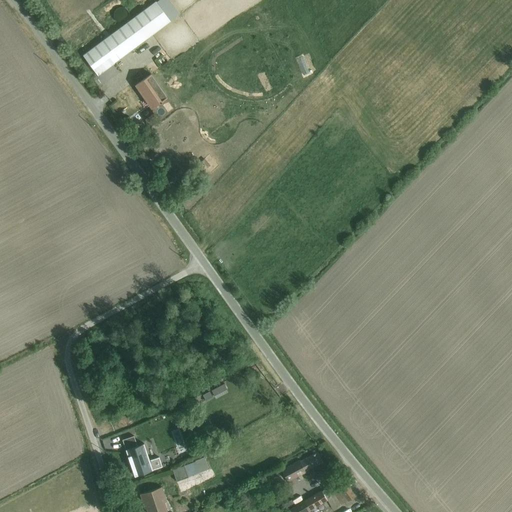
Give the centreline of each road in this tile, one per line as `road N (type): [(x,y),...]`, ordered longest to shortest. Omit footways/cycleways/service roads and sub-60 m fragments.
road 1 (unclassified): [(200,260),(70,335),(66,355),(124,511)]
road 2 (unclassified): [(14,0),(200,260)]
road 3 (unclassified): [(200,260),(395,511)]
